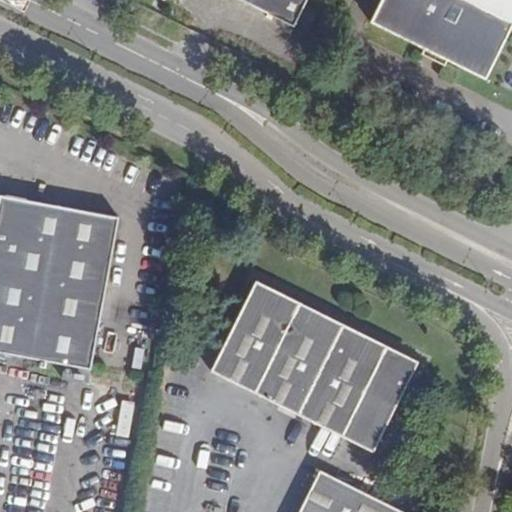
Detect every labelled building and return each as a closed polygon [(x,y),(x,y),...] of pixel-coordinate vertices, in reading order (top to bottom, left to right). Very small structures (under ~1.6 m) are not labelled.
[(307,0),(223,0),(291,33),(307,0)] [(452,53),(450,59),(488,78),(511,29),(511,0),(383,0),(373,20),(427,47),(430,42),(452,53)] [(447,65),(450,59),(452,53),(430,42),(427,47),(424,54),(447,65)] [(0,208),(0,355),(94,373),(122,220),(2,198),(0,208)] [(261,281),(216,371),(380,453),(413,386),(408,382),(415,367),(374,346),(375,339),(325,314),(319,319),(288,303),(287,295),(261,281)] [(325,314),(287,295),(288,303),(319,319),(325,314)] [(408,382),(413,386),(424,363),(375,339),(374,346),(415,367),(408,382)] [(404,511),(325,472),(305,511),(404,511)]
